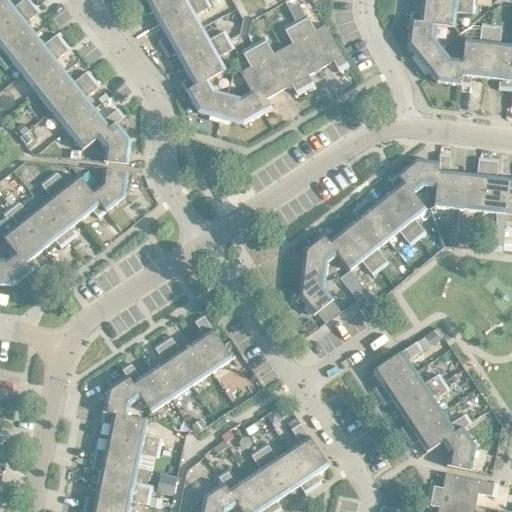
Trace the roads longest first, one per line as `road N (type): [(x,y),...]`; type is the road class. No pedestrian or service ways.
road 1 (residential): [(366,473),(211,234)]
road 2 (residential): [(211,234),(160,149),(154,78),(91,0)]
road 3 (tertiary): [(211,234),(376,128),(413,119)]
road 4 (tertiary): [(59,341),(89,311),(211,234)]
road 5 (tertiary): [(29,511),(59,341)]
road 6 (residential): [(413,119),(385,47),(385,0)]
